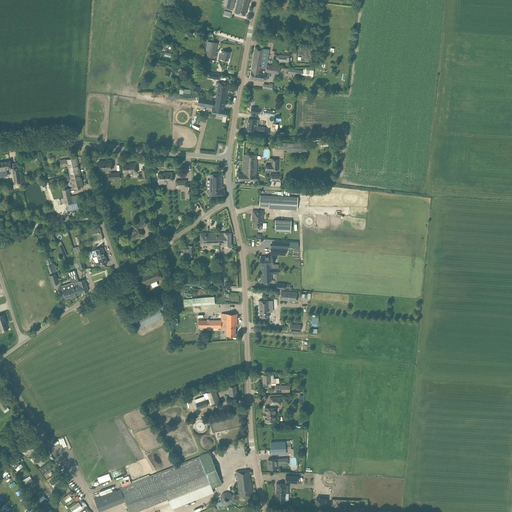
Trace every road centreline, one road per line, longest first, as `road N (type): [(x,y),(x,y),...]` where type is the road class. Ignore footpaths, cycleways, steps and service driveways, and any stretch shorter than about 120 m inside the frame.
road 1 (unclassified): [(265,511),(250,438),(243,266),(231,202)]
road 2 (unclassified): [(228,158),(258,0)]
road 3 (unclassified): [(228,158),(81,144)]
road 4 (unclassified): [(121,273),(81,144)]
road 5 (unclassified): [(121,273),(231,202)]
